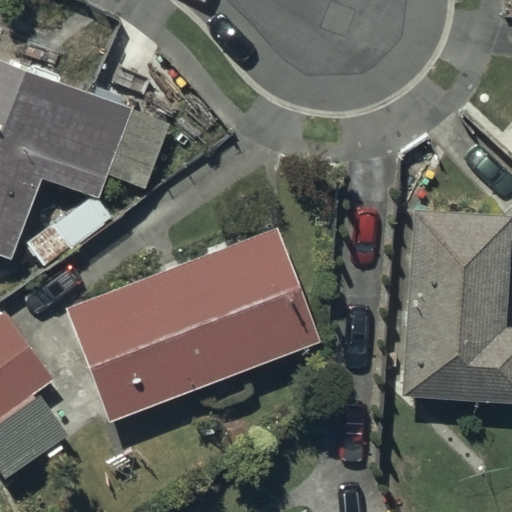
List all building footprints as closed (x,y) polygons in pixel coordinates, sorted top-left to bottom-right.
[(99,185),(108,159),(142,172),(162,115),(128,103),(131,95),(0,48),(0,239),(9,243),(38,163),(64,172),(99,185)] [(105,210),(88,186),(22,233),(40,258),(105,210)] [(409,196),(397,382),(511,389),(511,318),(501,317),(508,202),(409,196)] [(271,214),(60,293),(103,407),(313,328),(271,214)] [(1,302),(0,303),(0,465),(59,424),(29,381),(47,368),(1,302)]
